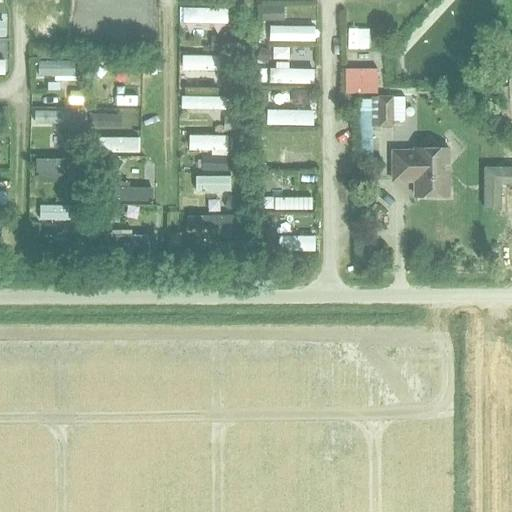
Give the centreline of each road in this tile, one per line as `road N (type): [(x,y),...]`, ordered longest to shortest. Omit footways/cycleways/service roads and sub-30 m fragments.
road 1 (unclassified): [(0,296),(511,295)]
road 2 (track): [(172,170),(168,0)]
